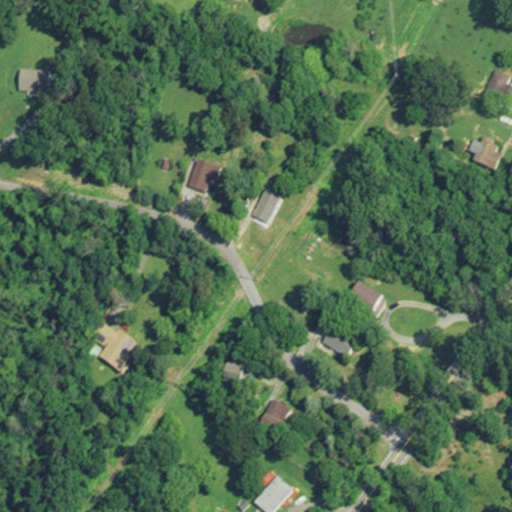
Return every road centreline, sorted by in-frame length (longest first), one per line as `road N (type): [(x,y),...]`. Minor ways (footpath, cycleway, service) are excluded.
road 1 (residential): [(0,185),(126,208),(201,236),(232,260),(266,326),(307,379),(400,443)]
road 2 (tertiary): [(356,511),(511,302)]
